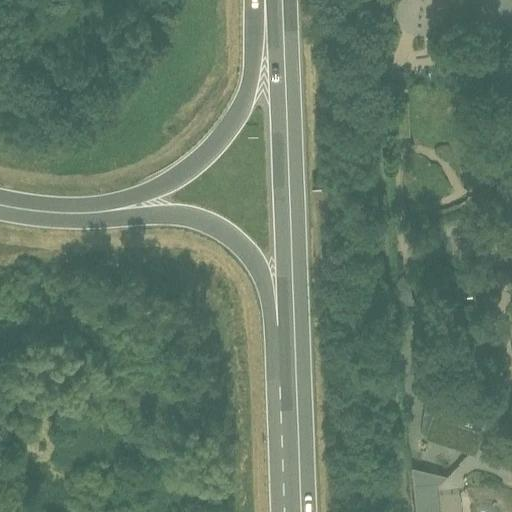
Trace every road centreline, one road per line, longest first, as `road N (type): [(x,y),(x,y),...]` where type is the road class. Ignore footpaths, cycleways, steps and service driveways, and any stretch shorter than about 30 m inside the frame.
road 1 (primary): [(297,389),(281,0)]
road 2 (primary): [(97,211),(183,216),(237,240),(270,295),(274,349),(297,389)]
road 3 (primary): [(254,0),(248,91),(214,151),(166,185),(97,211)]
road 4 (primary): [(302,511),(297,389)]
